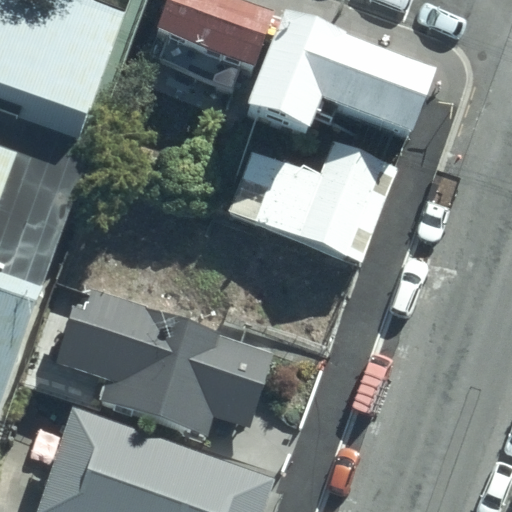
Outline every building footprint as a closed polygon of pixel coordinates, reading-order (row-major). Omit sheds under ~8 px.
[(0,0),(0,433),(104,144),(84,137),(128,14),(89,0),(0,0)] [(230,0),(168,0),(158,26),(168,30),(157,59),(235,89),(239,79),(252,84),(273,30),(226,12),(230,0)] [(437,86),(284,28),(244,130),(305,154),(318,120),(410,156),(437,86)] [(360,267),(400,168),(334,142),(320,175),(290,163),(287,171),(253,157),(232,211),(259,222),(254,234),(299,252),(302,244),(360,267)] [(78,308),(60,363),(108,379),(101,399),(211,436),(218,415),(251,426),(275,356),(225,339),(227,335),(95,291),(88,311),(78,308)] [(256,511),(267,482),(95,426),(67,511),(256,511)]
